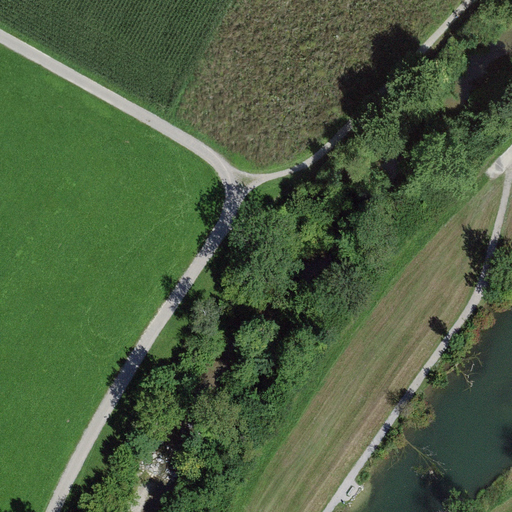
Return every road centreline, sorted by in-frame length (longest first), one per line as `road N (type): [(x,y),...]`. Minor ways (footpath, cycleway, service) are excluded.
road 1 (track): [(243,190),(57,511)]
road 2 (track): [(243,190),(303,166),(468,0)]
road 3 (track): [(0,34),(219,158),(243,190)]
road 4 (track): [(480,293),(511,160)]
